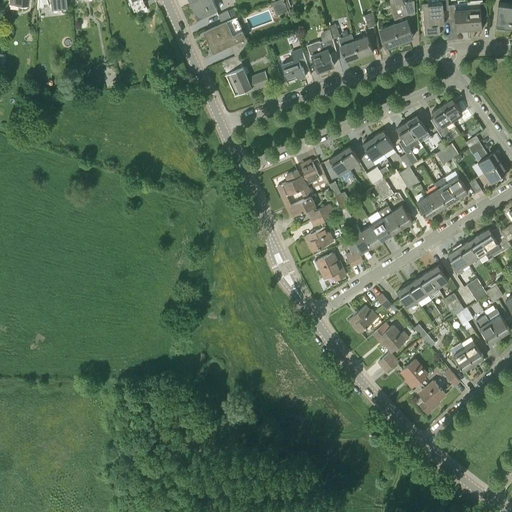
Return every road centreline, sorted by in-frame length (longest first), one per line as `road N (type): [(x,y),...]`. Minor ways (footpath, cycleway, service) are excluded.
road 1 (residential): [(447,49),(347,77),(221,127)]
road 2 (residential): [(511,189),(311,316)]
road 3 (residential): [(240,170),(454,76)]
road 4 (tertiary): [(421,445),(311,316)]
road 5 (tertiary): [(311,316),(240,170)]
road 6 (tertiary): [(221,127),(166,0)]
road 7 (residential): [(511,355),(421,445)]
